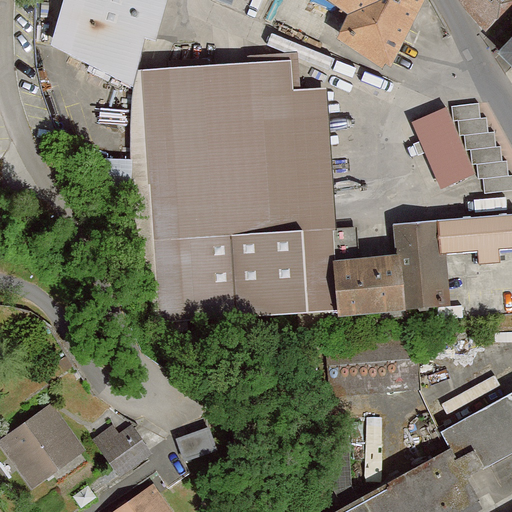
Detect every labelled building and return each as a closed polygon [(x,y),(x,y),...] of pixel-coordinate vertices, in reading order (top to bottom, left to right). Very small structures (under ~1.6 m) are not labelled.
[(165,0),(84,0),(78,21),(62,52),(132,88),(143,40),(153,43),(165,0)] [(389,64),(419,0),(339,0),(346,3),(341,12),(353,17),(346,33),(389,64)] [(511,0),(461,0),(466,8),(485,27),(511,0)] [(511,42),(505,50),(506,53),(498,62),(511,76),(511,42)] [(290,62),(164,70),(181,322),(338,311),(335,271),(333,229),(301,232),(290,62)] [(480,119),(479,104),(449,105),(450,120),(455,119),(457,134),(462,133),(464,149),(468,148),(470,163),(476,163),(478,178),(483,179),(484,194),(511,190),(511,175),(508,176),(506,161),(501,162),(499,147),(494,147),(492,133),(487,133),(485,118),(480,119)] [(415,119),(444,190),(478,178),(476,163),(470,163),(468,148),(464,149),(462,133),(457,134),(455,119),(450,120),(449,105),(415,119)] [(511,217),(438,222),(441,256),(478,254),(479,266),(500,264),(499,250),(511,249),(511,217)] [(400,267),(403,307),(444,304),(441,256),(438,222),(397,225),(400,267)] [(335,271),(338,311),(403,307),(400,267),(335,271)] [(413,338),(332,345),(335,384),(416,377),(413,338)] [(466,476),(511,450),(511,393),(442,431),(452,449),(336,511),(447,511),(477,496),(466,476)] [(49,407),(1,442),(32,484),(80,449),(49,407)] [(187,458),(216,448),(207,424),(178,435),(187,458)] [(111,425),(94,437),(118,471),(145,453),(129,429),(118,436),(111,425)] [(169,511),(153,490),(121,511),(169,511)]
